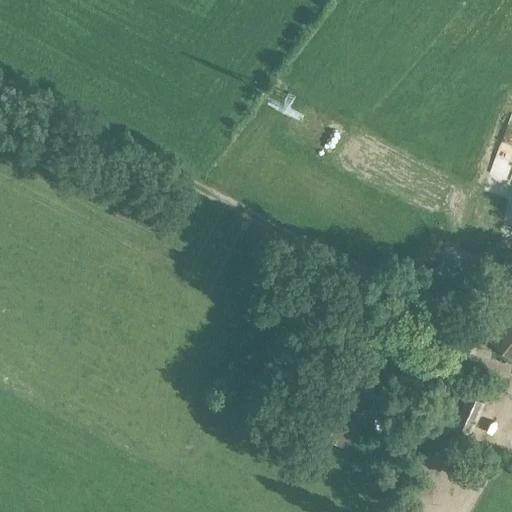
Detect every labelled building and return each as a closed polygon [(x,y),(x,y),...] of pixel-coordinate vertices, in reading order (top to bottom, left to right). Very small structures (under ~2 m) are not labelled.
[(496,151),(511,155),(511,110),(509,109),(496,151)] [(380,138),(368,162),(384,170),(396,146),(380,138)] [(485,180),(482,188),(504,195),(506,186),(485,180)] [(511,312),(488,344),(510,361),(511,357),(511,312)] [(310,432),(348,448),(381,370),(343,354),(310,432)] [(221,389),(251,405),(264,381),(233,365),(221,389)] [(440,458),(458,466),(485,403),(468,395),(451,432),(440,427),(435,440),(445,445),(440,458)]
